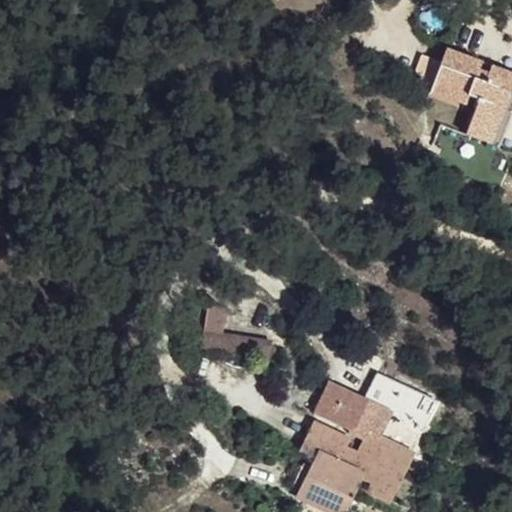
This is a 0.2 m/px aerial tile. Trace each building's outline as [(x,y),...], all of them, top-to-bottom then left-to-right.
[(479,78),(482,69),(446,58),(433,103),(469,114),(472,107),(483,110),(480,118),(479,123),(472,143),(498,152),(511,108),(511,79),(495,74),(491,82),(479,78)] [(495,74),(482,69),(479,78),(491,82),(495,74)] [(483,110),(472,107),(469,114),(480,118),(483,110)] [(505,154),(511,133),(511,108),(498,152),(505,154)] [(201,357),(265,360),(266,333),(223,331),(224,303),(204,302),(201,357)] [(362,406),(420,431),(437,395),(379,369),(362,406)] [(368,433),(369,431),(353,425),(361,400),(322,387),(312,417),(350,431),(349,432),(365,438),(366,433),(368,433)] [(347,441),(313,429),(305,455),(321,460),(305,511),(307,511),(354,511),(365,481),(380,485),(377,493),(395,499),(412,448),(368,433),(366,433),(365,438),(357,460),(343,456),(347,441)]
